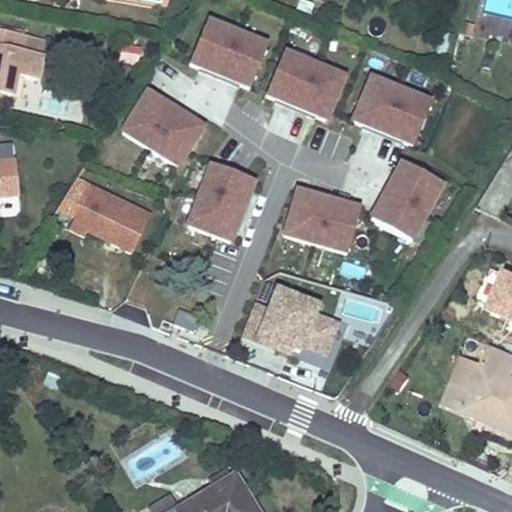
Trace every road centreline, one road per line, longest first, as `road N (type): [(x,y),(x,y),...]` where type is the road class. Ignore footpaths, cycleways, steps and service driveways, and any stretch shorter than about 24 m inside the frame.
road 1 (residential): [(338,436),(0,309)]
road 2 (residential): [(338,436),(467,231),(511,231)]
